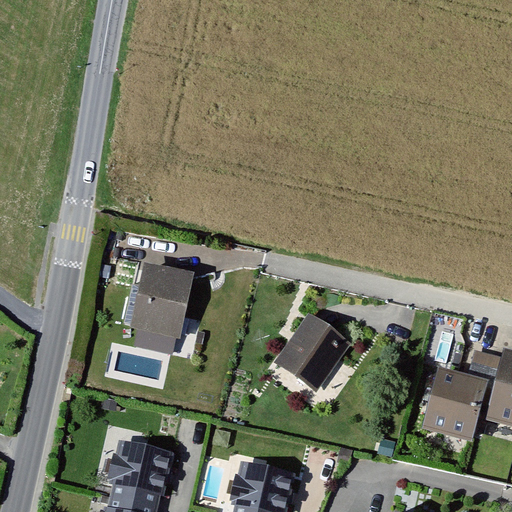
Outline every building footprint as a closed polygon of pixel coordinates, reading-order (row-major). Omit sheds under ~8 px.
[(190,278),(137,266),(123,331),(176,342),(190,278)] [(345,346),(300,320),(268,372),(313,399),(345,346)] [(511,354),(507,353),(488,423),(511,430),(511,354)] [(484,385),(434,371),(417,433),(466,447),(484,385)] [(157,511),(172,458),(110,441),(90,511),(157,511)] [(282,511),(290,480),(229,465),(217,511),(282,511)]
